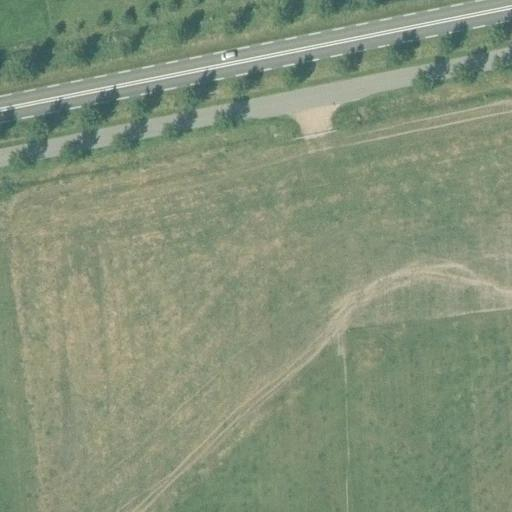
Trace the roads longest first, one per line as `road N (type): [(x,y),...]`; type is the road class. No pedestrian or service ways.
road 1 (unclassified): [(0,159),(511,56)]
road 2 (primary): [(0,109),(511,8)]
